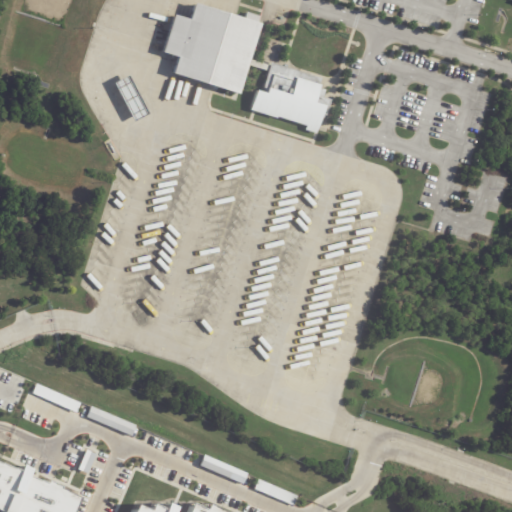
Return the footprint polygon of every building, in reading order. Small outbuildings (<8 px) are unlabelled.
[(237,93),(244,62),(246,63),(258,16),(244,12),(243,18),(191,5),(187,19),(170,15),(160,53),(174,57),(169,76),(237,93)] [(248,112),(304,125),(303,131),(316,134),(325,99),(314,97),(319,77),(268,64),(261,93),(253,91),(248,112)] [(143,113),(126,76),(112,83),(129,120),(143,113)] [(79,403),(35,384),(31,394),(74,413),(79,403)] [(130,437),(134,425),(89,407),(85,418),(130,437)] [(86,473),(94,454),(84,450),(76,469),(86,473)] [(198,469),(243,482),(246,471),(201,458),(198,469)] [(0,511),(68,511),(75,498),(56,489),(57,487),(50,485),(50,483),(43,480),(42,483),(36,480),(35,481),(24,476),(27,468),(18,465),(16,471),(10,468),(9,469),(0,464),(0,511)] [(133,504),(129,511),(222,511),(204,504),(202,509),(188,503),(184,511),(169,511),(173,507),(164,503),(161,510),(149,504),(146,510),(133,504)]
